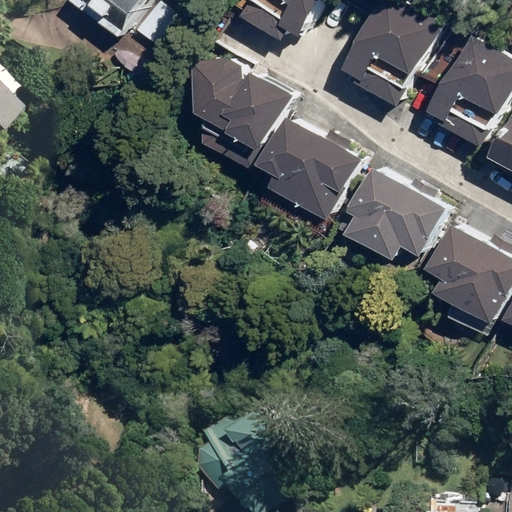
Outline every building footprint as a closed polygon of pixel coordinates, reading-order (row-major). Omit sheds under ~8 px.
[(89,0),(141,32),(143,29),(172,47),(191,16),(164,0),(89,0)] [(264,0),(258,12),(298,33),(303,23),(324,35),(342,0),(264,0)] [(398,0),(365,63),(385,74),(381,82),(418,101),(422,94),(463,18),(429,0),(398,0)] [(511,119),(511,41),(490,29),(443,112),(498,143),(511,119)] [(140,40),(123,67),(153,87),(171,60),(140,40)] [(283,142),(310,87),(238,51),(211,106),(283,142)] [(0,80),(0,115),(18,98),(0,80)] [(383,156),(307,111),(279,157),(295,167),(274,202),(335,238),(383,156)] [(464,203),(393,163),(369,206),(375,210),(364,230),(412,257),(420,243),(437,252),(464,203)] [(511,317),(511,242),(471,218),(446,260),(464,271),(455,286),(468,294),(457,311),(500,337),(511,317)] [(303,438),(288,414),(268,426),(263,417),(230,437),(237,448),(213,462),(235,499),(250,490),(263,511),(287,511),(337,482),(308,435),(303,438)] [(437,511),(495,511),(496,506),(438,503),(437,511)]
